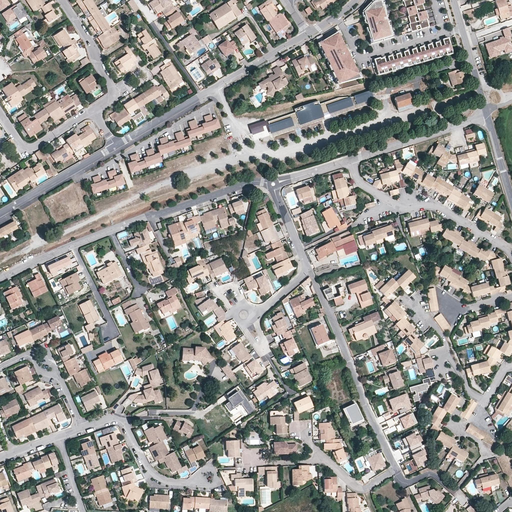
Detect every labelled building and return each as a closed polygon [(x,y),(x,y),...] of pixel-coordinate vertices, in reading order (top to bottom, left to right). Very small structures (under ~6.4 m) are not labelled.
[(0,0),(0,8),(1,10),(9,4),(6,0),(0,0)] [(43,6),(41,2),(39,0),(25,0),(34,12),(40,8),(43,6)] [(81,8),(85,6),(87,9),(83,12),(85,15),(96,8),(91,0),(84,0),(78,4),(81,8)] [(134,12),(139,9),(132,0),(129,0),(126,2),(134,12)] [(153,8),(157,13),(161,11),(164,15),(165,15),(174,8),(168,0),(155,0),(149,4),(152,9),(153,8)] [(212,13),(220,25),(235,16),(236,18),(242,14),(232,0),(212,13)] [(270,0),(265,3),(268,6),(262,10),(269,21),(271,20),(278,15),(271,5),(271,4),(274,2),(272,0),(270,0)] [(334,0),(317,0),(317,1),(316,0),(314,0),(312,1),(316,8),(320,6),(322,9),(335,0),(334,0)] [(382,0),(371,0),(362,11),(371,43),(392,36),(382,0)] [(402,0),(411,31),(429,26),(423,4),(425,3),(423,0),(402,0)] [(504,0),(498,0),(495,1),(497,9),(499,15),(501,20),(511,17),(510,15),(511,14),(511,9),(511,6),(510,2),(506,3),(504,0)] [(12,7),(2,14),(8,23),(16,17),(19,21),(24,17),(24,18),(26,16),(28,15),(20,2),(16,5),(17,7),(14,9),(12,7)] [(54,15),(51,11),(53,10),(48,2),(43,6),(40,8),(45,15),(44,16),(48,23),(56,17),(54,15)] [(473,13),(471,6),(465,8),(462,9),(464,16),(473,13)] [(90,22),(92,25),(103,18),(107,16),(103,9),(99,11),(96,8),(85,15),(87,18),(88,17),(91,16),(94,19),(91,21),(90,22)] [(168,19),(169,21),(166,23),(163,24),(167,30),(170,28),(179,22),(180,23),(183,21),(174,8),(165,15),(168,19)] [(236,18),(235,16),(220,25),(212,13),(209,15),(213,20),(219,29),(236,18)] [(278,15),(271,20),(279,31),(275,33),(278,37),(281,35),(282,38),(286,36),(284,31),(282,29),(288,25),(281,13),(278,15)] [(95,29),(99,27),(101,30),(97,33),(99,36),(110,28),(103,18),(92,25),(95,29)] [(269,21),(268,22),(275,33),(279,31),(271,20),(269,21)] [(236,34),(242,43),(249,39),(250,41),(251,42),(252,44),(257,41),(256,39),(249,28),(247,25),(242,28),(242,29),(236,34)] [(428,29),(432,34),(437,31),(434,25),(428,29)] [(99,36),(107,47),(121,38),(118,33),(120,32),(119,30),(117,31),(113,26),(110,28),(99,36)] [(184,44),(186,48),(188,47),(192,52),(200,46),(192,33),(196,30),(193,26),(187,30),(190,34),(176,43),(179,48),(184,44)] [(511,37),(509,28),(502,30),(505,38),(503,39),(500,40),(485,45),(490,58),(498,56),(496,50),(505,47),(506,49),(511,47),(508,38),(511,37)] [(69,47),(73,45),(76,43),(74,39),(71,41),(68,37),(67,35),(63,30),(55,36),(62,46),(63,48),(64,47),(66,49),(69,47)] [(154,44),(152,46),(150,42),(152,41),(145,30),(138,35),(139,37),(141,41),(144,45),(141,46),(144,51),(147,49),(149,53),(151,55),(153,59),(161,54),(154,44)] [(337,32),(318,44),(339,83),(360,78),(353,64),(351,65),(342,47),(344,46),(337,32)] [(23,34),(15,39),(23,52),(28,48),(32,46),(23,34)] [(208,35),(202,39),(206,44),(212,41),(208,35)] [(62,46),(55,36),(53,37),(60,48),(62,46)] [(99,36),(97,37),(105,49),(107,47),(99,36)] [(378,58),(373,59),(378,76),(454,54),(449,37),(442,39),(443,43),(441,44),(440,40),(434,42),(436,46),(432,47),(431,43),(427,45),(428,48),(424,49),(423,45),(419,46),(420,51),(416,52),(415,49),(412,50),(413,53),(409,55),(407,49),(402,51),(404,56),(400,57),(399,54),(396,55),(396,58),(391,59),(391,56),(388,57),(390,61),(385,63),(384,58),(379,59),(378,58)] [(238,47),(233,41),(229,43),(227,40),(218,46),(225,56),(231,52),(230,51),(233,49),(233,50),(238,47)] [(74,53),(73,51),(74,50),(76,49),(73,45),(69,47),(66,49),(62,52),(67,60),(68,59),(70,62),(78,57),(75,52),(74,53)] [(32,64),(35,62),(36,61),(42,57),(45,55),(40,47),(31,53),(28,48),(23,52),(21,53),(25,58),(27,56),(32,64)] [(511,51),(511,49),(511,47),(506,49),(505,47),(496,50),(498,56),(500,55),(499,51),(504,49),(506,54),(511,51)] [(133,62),(136,60),(131,52),(129,50),(126,52),(128,55),(133,62)] [(133,62),(128,55),(114,64),(117,68),(120,74),(124,71),(123,70),(134,64),(133,62)] [(83,66),(90,62),(86,57),(80,61),(83,66)] [(303,71),(302,70),(308,67),(309,69),(315,66),(311,57),(304,60),(303,58),(297,61),(296,58),(291,61),(298,74),(303,71)] [(220,65),(215,58),(210,61),(216,69),(220,66),(220,65)] [(200,65),(205,73),(211,70),(211,71),(212,72),(216,69),(210,61),(209,59),(204,62),(200,65)] [(180,86),(183,84),(177,74),(168,62),(159,68),(161,71),(169,82),(167,83),(171,89),(178,84),(180,86)] [(124,71),(125,73),(135,66),(134,64),(123,70),(124,71)] [(274,92),(288,84),(285,78),(284,78),(282,75),(283,75),(278,67),(272,70),(275,75),(273,76),(273,77),(270,79),(269,78),(264,81),(267,87),(268,88),(267,94),(273,96),(274,92)] [(461,73),(460,69),(447,73),(451,85),(463,81),(460,73),(461,73)] [(164,78),(163,78),(167,83),(169,82),(161,71),(160,72),(164,78)] [(87,78),(80,83),(87,94),(88,94),(95,88),(94,87),(96,85),(95,83),(94,82),(94,81),(93,79),(93,78),(92,75),(87,78)] [(28,80),(29,82),(22,86),(21,85),(21,84),(15,88),(20,96),(21,97),(33,89),(32,87),(35,85),(31,79),(28,80)] [(267,87),(264,81),(259,84),(262,90),(267,87)] [(17,98),(20,96),(15,88),(12,83),(2,89),(7,98),(9,97),(15,106),(20,103),(19,100),(17,98)] [(160,95),(154,86),(143,93),(148,101),(149,102),(155,98),(157,97),(160,95)] [(80,98),(77,93),(73,96),(65,101),(63,98),(57,102),(65,114),(79,105),(83,102),(80,98)] [(412,103),(408,93),(394,98),(398,108),(412,103)] [(137,108),(138,109),(148,103),(147,102),(142,94),(132,100),(137,108)] [(353,106),(353,104),(356,103),(356,105),(372,100),(372,99),(373,98),(372,97),(372,96),(371,95),(354,97),(350,97),(338,98),(320,104),(318,101),(294,109),(295,113),(268,122),(269,125),(272,134),(294,126),(293,125),(299,123),(299,124),(307,123),(312,121),(317,119),(323,115),(323,114),(328,112),(329,114),(353,106)] [(7,98),(6,99),(12,108),(15,106),(9,97),(7,98)] [(137,108),(132,100),(123,106),(124,108),(125,110),(128,114),(132,111),(134,109),(136,108),(137,108)] [(56,101),(45,108),(51,118),(52,120),(60,114),(62,116),(65,114),(57,102),(56,101)] [(36,119),(40,125),(51,118),(45,108),(34,116),(36,119)] [(128,114),(125,110),(118,116),(116,113),(115,112),(108,116),(111,120),(113,119),(117,127),(123,123),(125,122),(130,119),(131,118),(128,114)] [(40,125),(36,119),(31,122),(25,114),(18,119),(20,122),(20,123),(24,129),(28,134),(33,131),(35,134),(43,130),(40,125)] [(188,139),(219,128),(216,119),(212,121),(210,115),(203,117),(205,123),(198,126),(197,127),(195,120),(188,122),(190,129),(189,129),(188,129),(185,130),(187,136),(184,137),(184,138),(183,138),(181,132),(174,134),(176,141),(175,141),(175,140),(168,143),(166,137),(159,139),(161,145),(156,147),(159,153),(154,155),(152,149),(145,151),(147,157),(140,159),(140,160),(139,160),(137,154),(130,156),(132,162),(127,164),(130,174),(139,171),(138,170),(162,162),(159,156),(190,145),(188,139)] [(82,145),(83,145),(95,137),(90,130),(91,129),(89,126),(84,129),(86,130),(86,132),(85,133),(83,134),(77,138),(82,145)] [(84,148),(83,145),(82,145),(77,138),(76,135),(75,135),(66,141),(67,144),(72,150),(72,151),(75,155),(84,148)] [(92,144),(91,143),(97,139),(95,137),(83,145),(84,148),(92,144)] [(63,147),(64,148),(52,156),(57,164),(70,156),(68,153),(72,150),(67,144),(63,147)] [(485,154),(483,144),(478,145),(474,146),(475,149),(476,151),(477,156),(485,154)] [(444,151),(445,149),(437,145),(435,148),(432,146),(428,153),(431,155),(432,154),(440,158),(444,151)] [(40,161),(46,157),(41,150),(35,154),(40,161)] [(458,162),(456,154),(451,155),(444,151),(440,158),(438,160),(446,164),(448,160),(453,163),(458,162)] [(477,156),(476,151),(471,152),(470,151),(465,152),(468,163),(478,161),(477,156)] [(468,163),(465,152),(456,154),(458,162),(459,166),(468,163)] [(414,167),(408,163),(407,163),(404,167),(399,164),(395,165),(396,171),(397,173),(402,172),(409,176),(414,167)] [(45,173),(39,164),(36,166),(37,167),(30,171),(30,170),(29,169),(24,172),(25,175),(29,180),(31,183),(36,179),(45,173)] [(58,175),(51,165),(50,165),(49,166),(50,169),(46,171),(50,178),(53,176),(54,177),(58,175)] [(420,176),(422,172),(414,167),(409,176),(417,180),(416,182),(420,185),(424,178),(420,176)] [(23,172),(22,169),(6,180),(14,191),(26,183),(29,180),(25,175),(24,172),(23,172)] [(99,176),(92,178),(94,184),(89,186),(92,194),(116,186),(116,187),(124,184),(121,175),(116,176),(114,170),(107,173),(110,179),(108,180),(108,179),(101,181),(99,176)] [(399,181),(397,173),(396,171),(388,173),(390,183),(399,181)] [(347,187),(346,182),(344,183),(343,180),(341,173),(332,176),(336,190),(347,187)] [(390,183),(388,173),(379,175),(380,180),(375,181),(372,185),(379,189),(382,185),(386,184),(390,183)] [(431,186),(435,179),(426,174),(424,178),(420,185),(429,190),(430,188),(431,186)] [(439,193),(445,183),(436,177),(435,179),(431,186),(435,189),(434,190),(439,193)] [(14,191),(15,192),(27,184),(26,183),(14,191)] [(452,189),(453,188),(445,183),(439,193),(443,195),(444,194),(448,196),(452,189)] [(480,198),(486,189),(478,185),(473,194),(480,198)] [(292,192),(290,186),(285,187),(283,188),(283,189),(285,194),(292,192)] [(311,196),(307,186),(295,190),(299,200),(303,199),(311,196)] [(348,192),(347,187),(336,190),(338,200),(339,199),(348,197),(346,192),(348,192)] [(455,205),(461,194),(452,189),(448,196),(448,198),(452,200),(451,202),(455,205)] [(493,194),(486,189),(480,198),(488,203),(493,194)] [(468,202),(470,199),(461,194),(455,205),(459,207),(460,205),(465,208),(468,202)] [(355,204),(354,199),(353,196),(349,197),(348,197),(339,199),(340,202),(341,208),(345,207),(355,204)] [(243,209),(241,201),(228,206),(231,213),(243,209)] [(340,223),(331,207),(321,213),(328,224),(327,224),(330,229),(336,225),(340,223)] [(488,222),(493,213),(485,208),(483,211),(479,218),(483,221),(484,219),(488,222)] [(234,224),(232,218),(227,219),(224,209),(216,212),(215,210),(210,212),(215,225),(217,224),(215,221),(218,220),(221,228),(233,225),(234,224)] [(270,219),(267,212),(266,212),(265,209),(258,211),(260,215),(257,216),(260,223),(263,230),(272,226),(269,220),(270,219)] [(318,228),(313,215),(310,216),(308,211),(300,215),(302,220),(302,219),(307,230),(304,231),(307,236),(315,233),(314,230),(316,229),(318,228)] [(215,225),(210,212),(206,213),(206,215),(204,216),(200,217),(205,230),(215,226),(215,225)] [(493,213),(488,222),(496,227),(493,230),(497,232),(502,223),(498,222),(501,218),(493,213)] [(200,231),(195,217),(192,218),(188,220),(180,222),(186,241),(190,239),(188,235),(198,231),(200,231)] [(430,232),(428,223),(427,219),(422,220),(421,217),(417,219),(419,230),(421,235),(430,232)] [(419,230),(417,219),(412,220),(412,222),(408,224),(410,232),(419,230)] [(446,228),(447,226),(443,223),(437,225),(436,221),(428,223),(430,232),(430,233),(439,230),(443,233),(446,228)] [(153,230),(148,222),(144,223),(146,227),(147,227),(149,232),(153,230)] [(186,241),(180,222),(168,226),(173,243),(179,241),(180,245),(187,242),(186,241)] [(14,223),(8,226),(0,230),(0,240),(1,241),(0,239),(3,237),(14,231),(15,233),(19,230),(18,229),(14,223)] [(391,230),(390,226),(387,226),(387,225),(380,227),(384,238),(393,235),(391,230)] [(277,238),(275,232),(272,226),(263,230),(260,232),(265,243),(270,241),(272,244),(279,241),(277,238)] [(384,238),(380,227),(370,230),(371,232),(374,241),(384,238)] [(450,241),(456,231),(452,229),(450,231),(446,228),(443,233),(441,236),(450,241)] [(151,244),(146,232),(142,233),(141,231),(134,234),(136,239),(129,241),(131,244),(131,247),(138,244),(139,248),(148,245),(151,244)] [(462,240),(463,238),(459,236),(460,234),(456,231),(450,241),(453,243),(458,246),(462,240)] [(374,241),(371,232),(364,234),(365,236),(362,237),(365,246),(375,243),(374,241)] [(336,248),(354,240),(352,235),(341,239),(339,235),(331,238),(336,248)] [(358,250),(354,240),(336,248),(335,248),(336,250),(336,251),(343,249),(345,255),(358,250)] [(466,253),(472,243),(468,240),(466,243),(462,240),(458,246),(458,248),(466,253)] [(336,250),(335,248),(332,242),(315,250),(318,255),(320,259),(326,256),(336,250)] [(476,257),(479,250),(475,248),(476,245),(472,243),(466,253),(475,258),(476,257)] [(148,245),(139,248),(136,249),(138,254),(140,253),(143,253),(149,268),(151,274),(152,273),(153,277),(163,273),(157,259),(158,258),(156,251),(151,253),(148,245)] [(288,259),(282,246),(273,251),(268,253),(271,258),(275,257),(278,263),(288,259)] [(486,259),(490,252),(486,249),(485,251),(480,249),(479,250),(476,257),(484,262),(486,259)] [(496,259),(495,254),(490,252),(486,259),(490,261),(493,269),(502,267),(503,267),(500,258),(496,259)] [(149,268),(143,253),(140,253),(146,269),(149,268)] [(182,265),(179,257),(174,259),(176,263),(178,267),(182,265)] [(226,269),(221,258),(205,265),(209,274),(211,278),(215,277),(214,275),(226,269)] [(72,265),(69,259),(49,268),(52,274),(72,265)] [(292,268),(288,259),(278,263),(271,266),(277,278),(281,276),(280,274),(286,271),(292,268)] [(117,265),(115,262),(112,263),(111,262),(106,264),(108,267),(97,272),(101,278),(103,284),(122,275),(117,265)] [(209,274),(205,265),(205,264),(198,266),(185,271),(188,277),(189,276),(192,278),(196,276),(201,274),(203,277),(209,274)] [(450,272),(451,270),(444,266),(441,269),(437,266),(433,267),(435,275),(439,274),(446,279),(450,272)] [(507,276),(506,271),(503,272),(502,267),(493,269),(496,279),(497,278),(507,276)] [(461,273),(453,268),(451,270),(450,272),(459,277),(461,273)] [(415,277),(408,270),(401,276),(409,284),(415,277)] [(453,287),(459,277),(450,272),(446,279),(450,282),(449,284),(453,287)] [(47,291),(38,273),(34,276),(36,279),(29,282),(33,291),(31,292),(34,297),(47,291)] [(77,282),(80,280),(76,273),(60,281),(64,289),(65,288),(69,295),(80,289),(77,282)] [(270,289),(264,276),(253,280),(251,276),(244,279),(247,287),(252,284),(254,288),(258,286),(260,289),(258,289),(261,296),(264,294),(270,289)] [(409,284),(401,276),(395,282),(399,286),(402,290),(409,284)] [(510,284),(507,276),(497,278),(500,287),(495,288),(497,293),(506,291),(504,286),(510,284)] [(303,287),(311,280),(309,277),(301,284),(303,287)] [(466,285),(468,282),(459,277),(453,287),(457,289),(459,287),(463,290),(466,285)] [(392,292),(399,286),(395,282),(391,278),(385,284),(392,292)] [(373,304),(364,280),(347,286),(350,292),(351,294),(356,292),(357,296),(359,296),(361,303),(362,302),(364,307),(373,304)] [(379,290),(385,284),(381,280),(375,286),(379,290)] [(343,295),(342,287),(342,282),(330,287),(323,290),(328,301),(333,299),(336,306),(343,303),(341,296),(343,295)] [(495,294),(494,289),(493,286),(488,287),(487,283),(479,285),(481,295),(490,293),(490,295),(495,294)] [(392,292),(385,284),(379,290),(384,296),(381,299),(385,303),(388,300),(386,298),(392,292)] [(466,285),(463,290),(462,292),(466,294),(471,293),(473,297),(481,295),(479,285),(470,287),(466,285)] [(21,296),(16,286),(6,291),(9,296),(6,297),(12,309),(23,304),(19,296),(21,296)] [(180,307),(174,294),(177,293),(175,287),(165,292),(168,298),(166,298),(167,300),(165,301),(165,300),(161,302),(156,304),(159,309),(160,308),(163,314),(169,310),(175,307),(176,309),(180,307)] [(314,305),(311,298),(306,300),(303,294),(300,296),(289,301),(296,317),(305,313),(304,310),(314,305)] [(219,323),(222,321),(225,318),(223,315),(225,314),(220,306),(218,308),(215,303),(214,304),(211,300),(209,301),(208,299),(206,300),(204,297),(203,297),(198,299),(194,301),(198,306),(197,307),(201,313),(206,310),(210,307),(213,310),(218,318),(216,319),(219,323)] [(94,309),(89,300),(81,304),(86,314),(84,316),(88,324),(85,326),(87,332),(95,328),(92,322),(99,319),(94,309)] [(400,308),(394,301),(391,303),(388,300),(385,303),(386,304),(388,306),(387,308),(386,309),(392,315),(400,308)] [(146,323),(136,304),(132,306),(129,301),(121,305),(126,315),(129,314),(137,332),(144,329),(144,330),(150,328),(147,322),(146,323)] [(508,321),(510,320),(511,319),(511,310),(511,311),(510,306),(501,309),(502,314),(506,313),(508,321)] [(402,317),(406,314),(400,308),(392,315),(390,317),(396,324),(402,317)] [(392,315),(386,309),(384,311),(390,317),(392,315)] [(501,317),(500,314),(499,309),(494,311),(495,312),(486,314),(487,317),(489,324),(497,322),(497,319),(501,317)] [(277,336),(282,334),(287,331),(286,328),(288,327),(281,312),(276,314),(277,315),(272,317),(275,325),(278,331),(276,332),(277,336)] [(376,333),(372,322),(380,319),(377,312),(363,318),(364,322),(365,323),(355,327),(351,328),(353,333),(355,338),(362,336),(363,337),(363,338),(364,338),(365,338),(366,338),(366,337),(367,336),(376,333)] [(61,324),(58,316),(47,321),(47,323),(43,325),(47,333),(51,331),(50,329),(54,327),(61,324)] [(489,324),(487,317),(482,318),(482,316),(477,317),(478,321),(480,329),(489,326),(489,324)] [(395,325),(398,328),(401,331),(409,324),(402,317),(396,324),(395,324),(395,325)] [(232,328),(227,322),(224,324),(222,321),(219,323),(215,326),(217,329),(218,329),(219,327),(224,334),(222,335),(227,342),(235,337),(232,331),(230,329),(232,328)] [(480,329),(478,321),(469,323),(470,325),(466,326),(466,327),(464,327),(466,334),(472,333),(479,331),(480,330),(480,329)] [(34,341),(47,334),(47,333),(43,325),(43,324),(29,331),(34,341)] [(329,341),(322,324),(310,329),(317,345),(329,341)] [(415,330),(409,324),(401,331),(398,334),(404,340),(411,333),(415,330)] [(222,335),(218,329),(217,329),(215,326),(213,327),(220,337),(222,335)] [(34,341),(29,331),(29,330),(14,337),(18,345),(22,343),(23,344),(30,341),(30,343),(34,341)] [(296,348),(293,341),(294,341),(289,330),(287,331),(282,334),(284,339),(285,338),(287,341),(283,343),(287,352),(289,357),(295,354),(293,349),(296,348)] [(417,339),(411,333),(404,340),(410,347),(417,339)] [(421,343),(418,340),(417,339),(410,347),(416,353),(419,350),(423,346),(421,343)] [(10,351),(4,340),(0,341),(0,355),(2,354),(10,351)] [(410,347),(404,340),(401,343),(407,349),(410,347)] [(246,361),(250,359),(252,357),(250,353),(248,354),(240,342),(231,349),(239,361),(241,360),(244,358),(246,361)] [(511,353),(511,351),(511,347),(507,344),(504,342),(498,351),(501,353),(507,356),(510,352),(511,353)] [(68,355),(73,353),(69,344),(57,350),(59,353),(60,352),(63,357),(61,358),(63,363),(70,359),(68,355)] [(93,349),(91,345),(81,350),(83,354),(93,349)] [(395,362),(390,350),(385,352),(382,345),(371,350),(373,356),(378,355),(382,366),(395,362)] [(433,367),(430,358),(425,359),(424,359),(423,355),(428,351),(423,346),(419,350),(421,358),(416,359),(420,374),(425,372),(425,370),(433,367)] [(496,361),(501,353),(498,351),(491,346),(486,355),(489,357),(496,361)] [(214,359),(205,348),(195,347),(195,349),(182,348),(182,361),(188,361),(188,360),(188,357),(194,358),(195,356),(200,357),(202,359),(200,361),(204,365),(207,362),(208,363),(214,359)] [(123,360),(118,350),(114,351),(108,355),(107,352),(98,357),(99,359),(93,362),(97,371),(103,368),(111,364),(111,363),(113,361),(115,364),(123,360)] [(142,363),(139,356),(129,361),(132,368),(142,363)] [(81,371),(74,357),(70,359),(63,363),(70,376),(73,374),(81,371)] [(494,366),(496,361),(489,357),(487,361),(486,361),(478,363),(481,374),(490,371),(488,367),(490,366),(494,366)] [(260,368),(258,365),(254,359),(251,361),(250,359),(246,361),(243,363),(245,366),(244,367),(250,375),(255,371),(258,375),(262,372),(260,368)] [(402,368),(411,365),(410,360),(401,363),(402,368)] [(104,370),(115,364),(113,361),(111,363),(111,364),(103,368),(104,370)] [(481,374),(478,363),(470,366),(470,368),(466,369),(468,377),(473,376),(481,374)] [(154,370),(152,364),(142,367),(142,370),(142,373),(147,371),(149,372),(153,383),(150,384),(143,386),(144,390),(151,388),(159,385),(157,379),(160,378),(157,370),(154,370)] [(234,375),(227,364),(221,368),(229,378),(234,375)] [(312,380),(306,369),(302,371),(299,365),(292,368),(295,374),(292,376),(296,383),(297,382),(300,386),(312,380)] [(21,385),(33,379),(26,366),(14,372),(20,385),(14,388),(16,393),(17,392),(23,389),(21,385)] [(492,373),(490,366),(488,367),(490,371),(481,374),(481,375),(492,373)] [(403,386),(395,367),(383,371),(385,376),(382,377),(384,383),(390,381),(393,389),(403,386)] [(91,382),(85,369),(81,371),(73,374),(75,378),(77,377),(79,382),(81,387),(91,382)] [(153,383),(149,372),(147,371),(142,373),(142,376),(147,374),(150,384),(153,383)] [(0,394),(10,390),(3,377),(0,378),(0,394)] [(428,388),(428,386),(427,383),(430,382),(429,378),(422,380),(423,384),(409,388),(411,392),(414,391),(415,395),(412,396),(414,402),(420,400),(417,393),(427,390),(426,388),(428,388)] [(274,381),(269,384),(266,386),(264,383),(256,388),(257,389),(253,392),(256,397),(261,394),(262,397),(266,394),(267,395),(269,398),(276,393),(273,390),(278,386),(274,381)] [(50,398),(46,390),(42,392),(39,387),(24,394),(29,404),(36,400),(36,401),(44,398),(45,400),(50,398)] [(162,401),(159,390),(153,392),(151,388),(144,390),(143,391),(144,394),(140,396),(142,401),(154,397),(155,398),(157,402),(162,401)] [(229,402),(225,404),(230,411),(241,403),(248,414),(254,410),(239,390),(226,399),(229,402)] [(100,401),(95,391),(80,398),(87,411),(94,408),(92,405),(100,401)] [(511,401),(511,395),(510,394),(508,393),(505,391),(500,400),(510,406),(511,401)] [(132,402),(138,395),(136,393),(130,395),(128,397),(132,402)] [(393,414),(411,407),(407,394),(388,401),(393,414)] [(461,407),(464,402),(462,398),(459,397),(458,399),(450,394),(446,402),(455,407),(457,404),(461,407)] [(298,414),(298,413),(313,407),(308,396),(293,403),(297,411),(298,414)] [(20,409),(15,399),(1,406),(3,410),(0,410),(0,413),(2,418),(6,416),(18,411),(20,409)] [(505,414),(510,406),(500,400),(494,408),(505,414)] [(455,407),(446,402),(442,409),(446,412),(450,415),(455,407)] [(363,420),(355,403),(344,409),(352,425),(363,420)] [(66,419),(59,404),(43,412),(48,420),(56,416),(59,422),(66,419)] [(446,412),(442,409),(437,407),(433,414),(442,420),(446,412)] [(505,414),(494,408),(495,412),(498,414),(503,417),(505,414)] [(50,425),(48,420),(43,412),(30,418),(35,429),(41,426),(42,429),(50,425)] [(417,424),(412,413),(408,415),(406,412),(393,418),(396,423),(402,420),(405,429),(417,424)] [(439,424),(442,420),(433,414),(428,422),(433,424),(430,429),(434,432),(437,427),(439,424)] [(284,426),(284,417),(272,417),(273,425),(276,424),(276,434),(286,434),(286,426),(284,426)] [(35,429),(30,418),(12,427),(17,438),(23,435),(35,429)] [(193,430),(190,428),(191,427),(187,425),(183,423),(183,424),(177,421),(172,429),(179,432),(180,430),(183,432),(186,434),(186,436),(189,438),(193,430)] [(334,439),(334,431),(333,431),(332,428),(330,428),(330,423),(319,423),(319,430),(320,430),(323,430),(324,434),(320,434),(320,440),(326,440),(334,439)] [(167,438),(160,425),(153,429),(152,427),(143,431),(149,443),(152,441),(154,445),(163,441),(167,438)] [(448,436),(440,432),(441,430),(439,428),(437,427),(434,432),(439,434),(435,440),(442,445),(448,436)] [(115,441),(114,437),(116,437),(114,433),(99,438),(102,446),(105,445),(106,449),(107,449),(118,445),(117,441),(115,441)] [(416,437),(414,433),(406,437),(413,450),(422,446),(421,442),(423,441),(420,435),(416,437)] [(453,445),(455,440),(448,436),(442,445),(450,449),(453,445)] [(341,439),(334,439),(326,440),(326,444),(323,444),(323,450),(334,449),(335,451),(334,452),(338,461),(346,457),(348,456),(346,451),(344,452),(340,443),(341,443),(341,439)] [(82,457),(84,457),(95,453),(91,441),(81,444),(83,450),(80,451),(82,457)] [(163,441),(154,445),(149,448),(151,452),(153,450),(158,460),(169,454),(163,441)] [(239,457),(239,441),(229,441),(230,450),(228,450),(228,457),(239,457)] [(296,454),(296,444),(287,444),(285,442),(273,442),(273,444),(274,450),(274,454),(296,454)] [(120,444),(118,445),(107,449),(112,463),(122,459),(121,455),(119,449),(121,448),(120,444)] [(205,456),(199,445),(192,449),(191,448),(184,452),(189,462),(196,458),(197,460),(205,456)] [(455,458),(460,449),(453,445),(450,449),(447,454),(455,458)] [(462,463),(468,454),(460,449),(455,458),(462,463)] [(426,450),(413,456),(419,469),(427,465),(425,462),(428,461),(426,455),(428,454),(426,450)] [(385,466),(379,453),(377,455),(375,451),(363,456),(366,462),(368,461),(373,471),(385,466)] [(181,467),(173,452),(169,454),(158,460),(160,464),(164,461),(167,467),(169,466),(172,473),(177,470),(182,468),(181,467)] [(348,461),(346,457),(338,461),(334,452),(332,453),(336,462),(337,463),(338,463),(339,463),(340,464),(348,461)] [(58,464),(53,453),(41,458),(41,459),(45,469),(51,466),(57,464),(58,464)] [(99,466),(95,453),(84,457),(88,470),(99,466)] [(46,471),(45,469),(41,459),(32,463),(31,461),(27,463),(30,472),(38,469),(40,473),(46,471)] [(30,472),(27,463),(23,465),(23,466),(13,470),(18,481),(32,476),(30,472)] [(178,474),(188,469),(185,465),(181,467),(182,468),(177,470),(178,474)] [(309,474),(309,465),(298,466),(298,469),(292,470),(292,485),(297,485),(297,481),(302,481),(307,481),(312,479),(312,474),(309,474)] [(134,478),(131,471),(130,467),(121,470),(123,476),(124,481),(121,483),(123,486),(134,482),(137,481),(135,478),(134,478)] [(276,479),(275,472),(277,472),(277,467),(258,467),(258,473),(259,473),(266,472),(266,474),(267,487),(270,488),(276,488),(276,479)] [(253,490),(252,479),(241,479),(241,474),(236,474),(236,475),(231,475),(231,480),(234,480),(234,486),(237,486),(237,491),(238,495),(245,495),(245,490),(253,490)] [(499,484),(496,474),(488,476),(490,486),(499,484)] [(107,488),(103,475),(91,479),(95,492),(100,490),(107,488)] [(490,486),(488,476),(484,477),(483,475),(478,476),(479,479),(474,480),(476,489),(482,488),(490,486)] [(337,488),(336,477),(324,478),(324,489),(332,489),(332,492),(337,492),(337,498),(342,498),(342,488),(337,488)] [(59,491),(55,479),(36,486),(38,493),(40,498),(45,496),(45,498),(51,496),(50,495),(50,493),(53,492),(54,494),(59,491)] [(143,490),(135,486),(134,482),(123,486),(119,488),(120,490),(122,489),(125,497),(132,501),(133,498),(138,500),(143,490)] [(444,496),(437,490),(435,492),(433,490),(430,491),(428,486),(418,489),(420,494),(421,499),(429,497),(434,501),(435,499),(439,502),(444,496)] [(41,500),(40,498),(38,493),(30,496),(27,490),(17,494),(22,506),(26,504),(26,506),(27,505),(28,509),(34,507),(32,503),(36,502),(41,500)] [(112,502),(108,491),(102,494),(100,490),(95,492),(93,492),(95,496),(96,495),(100,506),(112,502)] [(358,508),(358,498),(357,498),(356,493),(347,493),(347,504),(348,504),(348,508),(350,508),(350,511),(349,511),(360,511),(360,508),(358,508)] [(168,509),(169,496),(157,495),(157,497),(154,497),(150,496),(149,506),(159,506),(159,508),(168,509)] [(13,511),(9,501),(8,497),(0,500),(0,503),(1,505),(0,504),(0,509),(1,509),(2,511),(13,511)] [(439,502),(435,499),(434,501),(429,497),(421,499),(422,501),(429,499),(433,502),(432,502),(436,506),(439,502)] [(209,509),(210,498),(195,498),(195,499),(194,507),(194,508),(209,509)] [(226,511),(227,498),(220,498),(220,500),(214,500),(214,499),(210,498),(209,509),(209,511),(226,511)] [(409,511),(409,506),(405,498),(401,500),(401,501),(396,504),(399,511),(409,511)] [(194,507),(195,499),(187,499),(182,499),(182,509),(190,509),(190,507),(194,507)]
